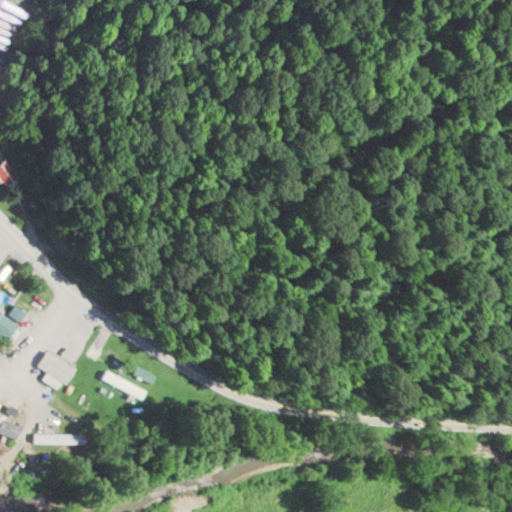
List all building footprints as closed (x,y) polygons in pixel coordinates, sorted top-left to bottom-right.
[(0,162),(0,179),(2,184),(15,179),(8,159),(0,162)] [(0,337),(4,341),(15,325),(0,314),(0,337)] [(34,364),(63,384),(74,369),(45,349),(34,364)] [(143,392),(106,368),(100,377),(138,401),(143,392)] [(19,427),(0,419),(0,433),(14,439),(19,427)] [(81,433),(30,433),(30,443),(81,443),(81,433)]
